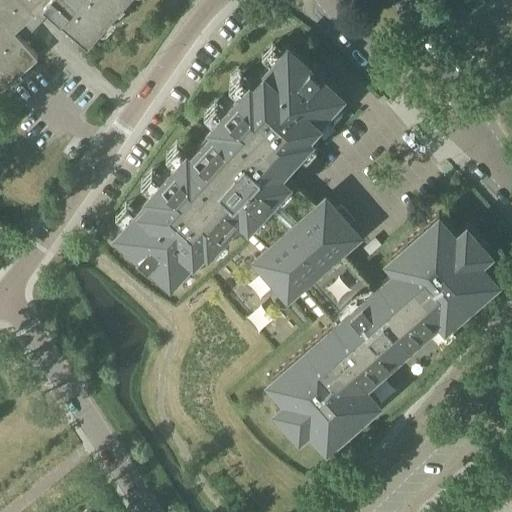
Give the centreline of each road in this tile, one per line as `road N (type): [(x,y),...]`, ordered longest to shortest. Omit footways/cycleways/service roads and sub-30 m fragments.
road 1 (residential): [(5,294),(217,0)]
road 2 (residential): [(5,294),(151,511)]
road 3 (residential): [(324,0),(418,100),(471,134)]
road 4 (residential): [(362,511),(453,418),(511,379)]
road 5 (residential): [(471,134),(451,77),(401,0)]
